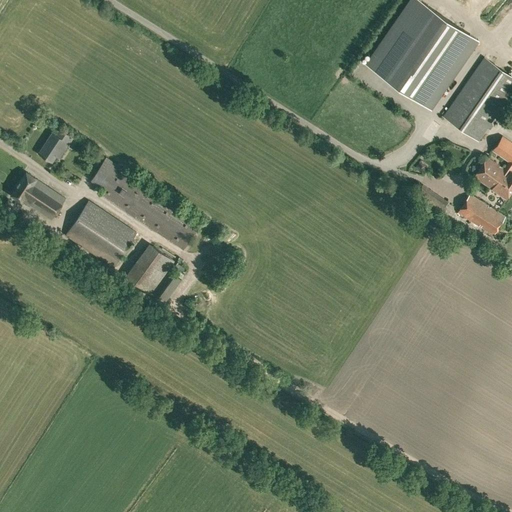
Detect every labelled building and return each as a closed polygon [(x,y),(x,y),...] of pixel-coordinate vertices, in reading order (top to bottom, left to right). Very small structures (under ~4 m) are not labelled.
[(421,0),(410,0),(366,63),(430,107),(477,39),(421,0)] [(364,55),(369,47),(365,44),(360,52),(364,55)] [(443,116),(479,141),(511,93),(511,75),(484,57),(443,116)] [(39,153),(52,161),(55,156),(60,158),(74,136),(60,127),(55,133),(53,132),(39,153)] [(491,189),(506,199),(511,190),(511,142),(502,135),(492,150),(508,161),(505,165),(505,166),(503,168),(487,157),(474,176),(492,188),(491,189)] [(99,192),(183,249),(200,225),(117,169),(119,165),(106,156),(91,180),(102,188),(99,192)] [(30,205),(51,219),(65,198),(26,171),(11,194),(30,206),(30,205)] [(414,195),(440,213),(448,201),(422,184),(414,195)] [(457,212),(493,235),(506,215),(470,193),(457,212)] [(65,235),(114,267),(137,231),(89,199),(65,235)] [(11,215),(0,208),(0,219),(6,224),(11,215)] [(497,233),(503,237),(507,230),(501,226),(497,233)] [(153,292),(165,302),(182,279),(169,269),(175,260),(150,242),(125,276),(151,294),(153,292)] [(223,285),(234,275),(228,269),(218,279),(223,285)]
